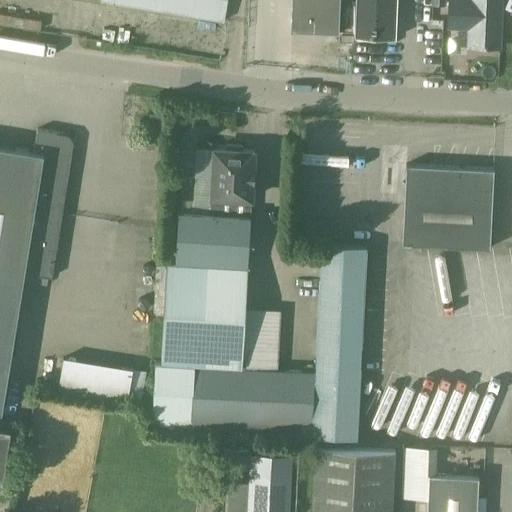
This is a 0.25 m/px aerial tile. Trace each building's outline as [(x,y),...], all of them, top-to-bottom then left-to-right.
[(89,0),(223,21),(226,0),(89,0)] [(291,0),(290,29),(339,31),(339,0),(291,0)] [(397,0),(355,0),(354,36),(395,38),(397,0)] [(468,28),(467,46),(499,48),(501,0),(449,0),(448,27),(468,28)] [(150,113),(148,137),(162,137),(163,113),(150,113)] [(0,409),(2,410),(24,272),(52,276),(74,141),(69,134),(38,129),(34,150),(0,144),(0,409)] [(226,149),(214,148),(210,214),(192,212),(178,212),(175,262),(167,262),(161,361),(155,361),(152,427),(311,435),(314,371),(275,369),(241,368),(245,311),(254,150),(242,150),(242,145),(226,144),(226,149)] [(489,248),(493,169),(406,164),(402,244),(489,248)] [(291,237),(317,239),(317,229),(291,227),(291,237)] [(315,371),(314,371),(311,435),(356,438),(365,246),(321,244),(315,371)] [(134,370),(64,359),(59,392),(128,403),(134,370)] [(0,425),(0,480),(2,481),(11,427),(0,425)] [(391,511),(395,449),(315,445),(311,511),(391,511)] [(287,511),(291,455),(251,453),(249,481),(224,480),(222,511),(287,511)] [(476,511),(478,488),(493,489),(494,461),(450,459),(449,475),(429,474),(427,511),(476,511)] [(414,484),(412,511),(421,511),(422,484),(414,484)]
